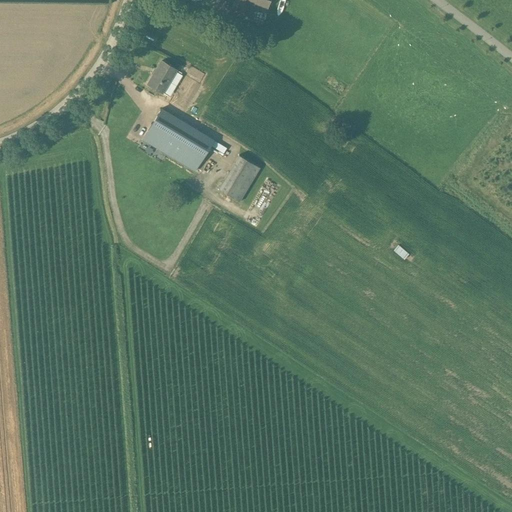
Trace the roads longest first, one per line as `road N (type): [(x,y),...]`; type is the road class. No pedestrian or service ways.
road 1 (unknown): [(95,72),(136,101),(135,150),(241,217)]
road 2 (unclassified): [(0,141),(81,92),(128,0)]
